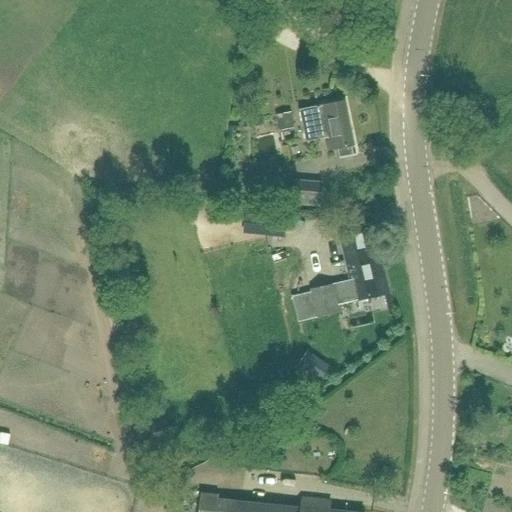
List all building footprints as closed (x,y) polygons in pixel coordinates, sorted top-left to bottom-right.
[(328,150),(339,148),(340,157),(354,154),(352,145),(354,145),(345,100),(319,105),(319,106),(317,107),(317,105),(300,109),(306,141),(325,137),(328,150)] [(294,183),(293,203),(319,206),(321,186),(294,183)] [(259,210),(257,231),(284,234),(287,212),(259,210)] [(311,290),(318,316),(341,310),(339,303),(355,299),(355,300),(390,292),(374,227),(339,236),(350,280),(311,290)] [(395,314),(409,310),(402,289),(389,294),(395,314)] [(239,511),(362,511),(329,508),(329,503),(303,499),(302,507),(241,500),(239,511)]
